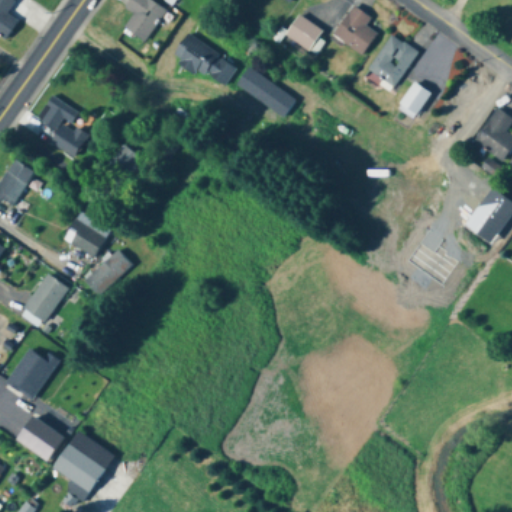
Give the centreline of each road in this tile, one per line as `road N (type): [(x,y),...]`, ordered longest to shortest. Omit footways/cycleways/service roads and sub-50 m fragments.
road 1 (residential): [(0,117),(83,0)]
road 2 (residential): [(511,70),(410,0)]
